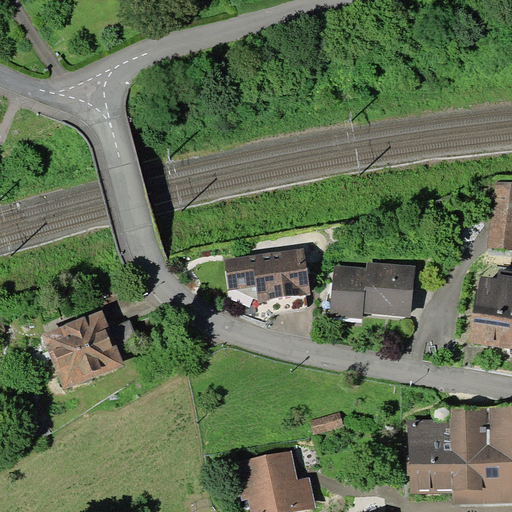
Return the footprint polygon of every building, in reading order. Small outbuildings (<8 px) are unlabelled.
[(488,248),(511,250),(511,182),(496,180),(488,248)] [(259,302),(311,294),(304,247),(224,259),(229,290),(256,286),(259,302)] [(367,268),(334,265),(330,310),(331,310),(331,316),(363,318),(363,312),(411,316),(415,266),(367,262),(367,268)] [(474,305),(468,342),(511,348),(511,271),(499,270),(498,279),(480,276),(476,305),(474,305)] [(107,321),(102,310),(41,334),(64,389),(124,365),(118,347),(138,338),(129,320),(117,325),(116,324),(115,322),(114,321),(113,321),(112,320),(111,320),(108,321),(107,321)] [(435,420),(408,420),(408,475),(411,475),(411,493),(453,493),(453,504),(511,502),(511,404),(451,405),(451,407),(449,406),(448,405),(446,404),(444,404),(442,404),(439,404),(437,405),(435,406),(433,408),(431,411),(431,413),(432,417),(434,418),(435,420)] [(343,427),(340,412),(311,420),(314,434),(343,427)] [(234,462),(242,499),(248,498),(251,511),(290,511),(316,507),(310,477),(298,479),(292,450),(234,462)]
